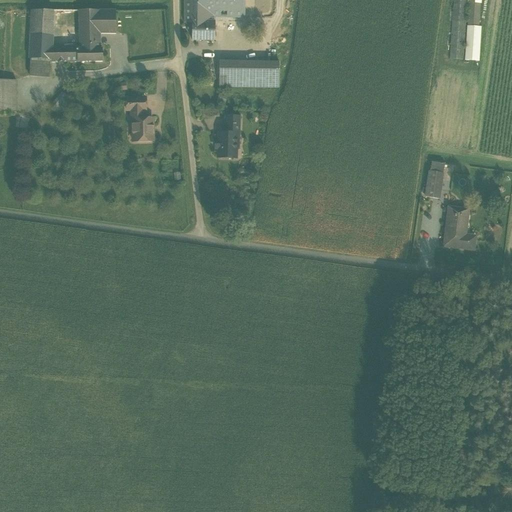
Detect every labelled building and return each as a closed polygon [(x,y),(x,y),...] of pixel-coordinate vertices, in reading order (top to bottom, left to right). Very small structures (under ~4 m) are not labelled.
[(243,0),(184,0),(184,11),(196,11),(196,15),(201,15),(201,17),(214,17),(243,17),(243,0)] [(467,0),(462,0),(453,0),(449,59),(463,60),(467,1),(467,0)] [(481,0),(469,0),(469,2),(468,26),(469,26),(480,27),(481,0)] [(54,10),(19,10),(18,59),(50,63),(51,63),(52,50),(54,10)] [(115,10),(76,10),(78,42),(100,42),(100,33),(116,33),(115,10)] [(214,17),(201,17),(201,15),(196,15),(196,11),(184,11),(184,23),(192,23),(192,40),(214,41),(214,17)] [(480,27),(469,26),(466,60),(478,61),(481,27),(480,27)] [(100,42),(78,42),(78,46),(79,49),(77,50),(77,62),(103,61),(102,49),(100,49),(100,42)] [(78,46),(64,46),(65,50),(65,62),(77,62),(77,50),(79,49),(78,46)] [(57,50),(57,63),(65,62),(65,50),(57,50)] [(50,63),(18,59),(17,71),(50,72),(50,63)] [(279,62),(219,62),(219,86),(279,86),(279,62)] [(16,81),(0,79),(0,112),(16,113),(16,81)] [(57,107),(66,97),(62,93),(53,103),(57,107)] [(224,105),(227,97),(221,95),(218,103),(224,105)] [(70,100),(66,97),(57,107),(61,110),(70,100)] [(145,98),(126,99),(127,111),(131,111),(140,111),(146,110),(145,98)] [(152,119),(140,119),(140,111),(131,111),(131,121),(132,121),(135,121),(135,127),(132,130),(133,133),(135,135),(138,135),(138,141),(138,142),(153,141),(152,119)] [(239,118),(225,117),(224,134),(237,135),(239,135),(239,118)] [(236,143),(237,135),(224,134),(219,134),(218,142),(215,141),(215,149),(218,149),(218,158),(233,159),(233,158),(232,158),(233,151),(236,151),(238,148),(239,145),(236,143)] [(431,163),(430,172),(443,173),(445,165),(431,163)] [(443,173),(430,172),(426,197),(440,199),(443,173)] [(468,210),(448,208),(443,247),(473,250),(475,240),(464,239),(462,238),(463,224),(466,225),(468,210)]
